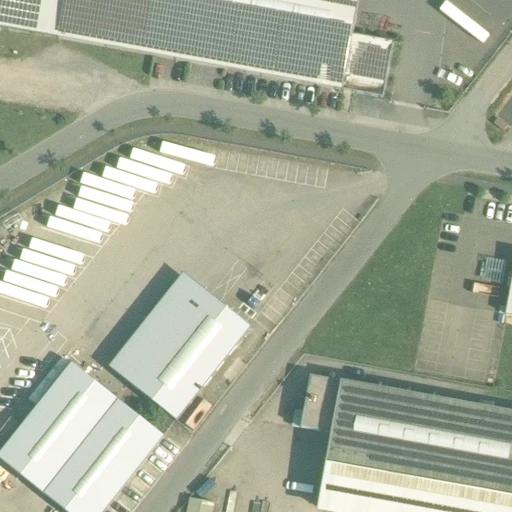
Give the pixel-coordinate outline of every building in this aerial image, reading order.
[(0,0),(0,29),(63,41),(153,58),(339,92),(344,92),(354,37),(360,0),(0,0)] [(394,45),(354,37),(344,92),(383,100),(394,45)] [(183,277),(113,370),(177,422),(252,328),(183,277)] [(71,369),(0,459),(0,461),(63,511),(103,511),(161,439),(71,369)] [(321,380),(311,378),(308,398),(307,398),(301,429),(332,435),(342,384),(343,383),(321,379),(321,380)] [(511,511),(511,414),(342,384),(332,435),(317,511),(511,511)]
